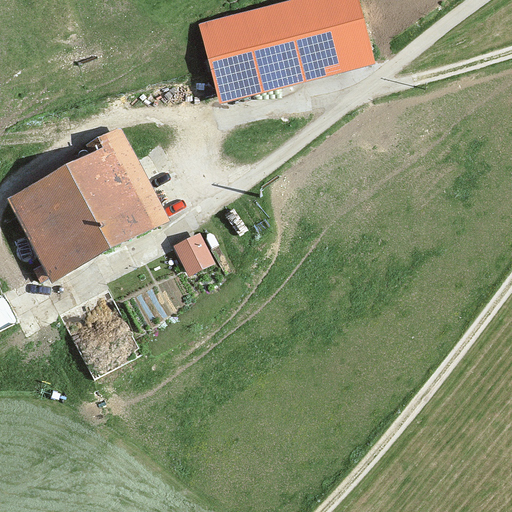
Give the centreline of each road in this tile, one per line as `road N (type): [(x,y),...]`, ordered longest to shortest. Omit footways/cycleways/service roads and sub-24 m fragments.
road 1 (unclassified): [(477,0),(349,101),(511,52)]
road 2 (unclassified): [(511,283),(322,511)]
road 3 (track): [(349,101),(217,202)]
